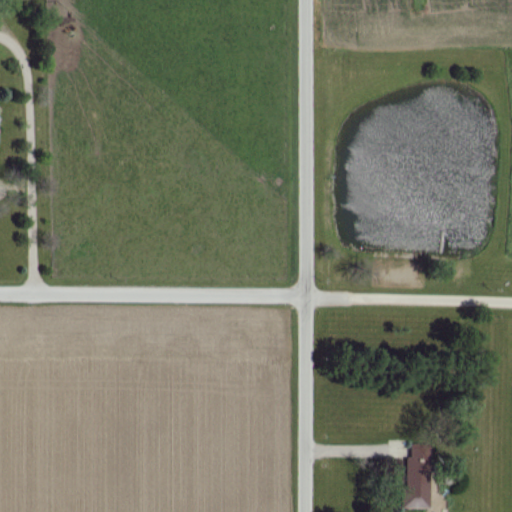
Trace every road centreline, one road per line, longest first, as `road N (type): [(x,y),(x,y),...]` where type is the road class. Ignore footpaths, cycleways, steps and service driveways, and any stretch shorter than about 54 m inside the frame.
road 1 (residential): [(511,303),(0,292)]
road 2 (residential): [(301,511),(301,0)]
